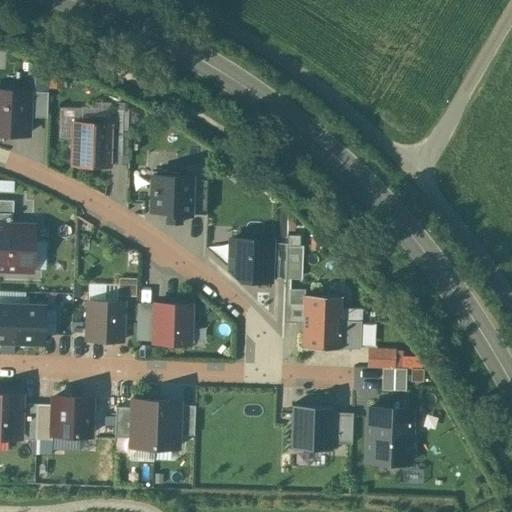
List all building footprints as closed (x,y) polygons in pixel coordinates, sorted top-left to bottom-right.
[(0,90),(0,133),(27,135),(27,117),(28,91),(0,90)] [(48,92),(28,91),(27,117),(47,118),(48,92)] [(110,123),(73,122),(72,165),(109,166),(110,123)] [(177,172),(152,171),(150,210),(167,210),(166,220),(180,220),(180,213),(190,214),(192,178),(192,176),(177,176),(177,172)] [(207,179),(192,178),(190,214),(206,214),(207,179)] [(0,214),(0,224),(10,225),(11,214),(0,214)] [(0,224),(0,269),(31,270),(31,226),(10,225),(0,224)] [(271,240),(231,239),(230,269),(241,279),(269,280),(269,279),(271,242),(271,240)] [(287,243),(271,242),(269,279),(285,279),(287,243)] [(122,292),(141,292),(141,275),(123,274),(122,292)] [(289,304),(303,304),(303,295),(305,295),(305,289),(290,288),(289,304)] [(0,305),(16,306),(25,306),(25,291),(0,290),(0,305)] [(302,347),(340,349),(341,320),(342,296),(305,295),(303,295),(303,304),(302,347)] [(122,301),(88,300),(87,339),(121,340),(122,301)] [(153,337),(154,304),(138,304),(137,337),(153,337)] [(190,305),(154,304),(153,337),(153,342),(190,343),(190,305)] [(0,340),(15,341),(16,306),(0,305),(0,340)] [(16,306),(15,341),(43,342),(44,334),(45,310),(45,307),(25,306),(16,306)] [(57,311),(45,310),(44,334),(55,335),(57,311)] [(361,321),(341,320),(340,349),(360,349),(361,321)] [(394,350),(369,350),(369,367),(393,368),(394,350)] [(17,396),(0,395),(0,437),(16,438),(17,396)] [(91,398),(53,397),(52,434),(90,435),(91,398)] [(154,447),(156,400),(132,399),(130,446),(154,447)] [(177,447),(179,401),(156,400),(154,447),(177,447)] [(292,405),(290,448),(332,450),(334,407),(292,405)] [(411,409),(369,407),(367,462),(409,463),(411,409)]
